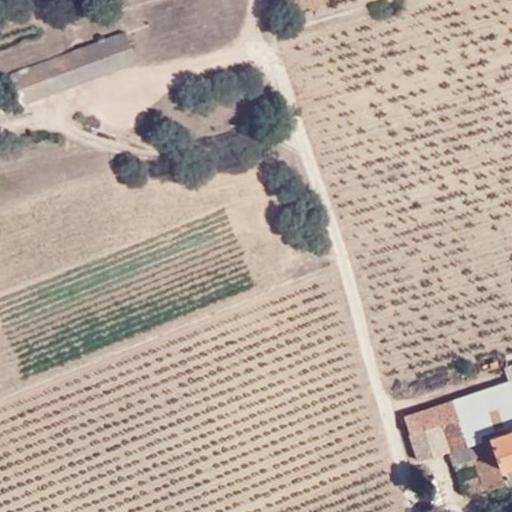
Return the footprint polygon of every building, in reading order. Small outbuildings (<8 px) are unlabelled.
[(76,34),(105,24),(96,0),(92,0),(68,10),(76,34)] [(138,61),(128,28),(48,57),(58,90),(138,61)] [(11,71),(21,103),(58,90),(48,57),(11,71)] [(461,500),(511,484),(511,400),(506,402),(511,425),(463,441),(475,481),(457,487),(461,500)] [(437,418),(405,428),(413,458),(445,447),(437,418)]
